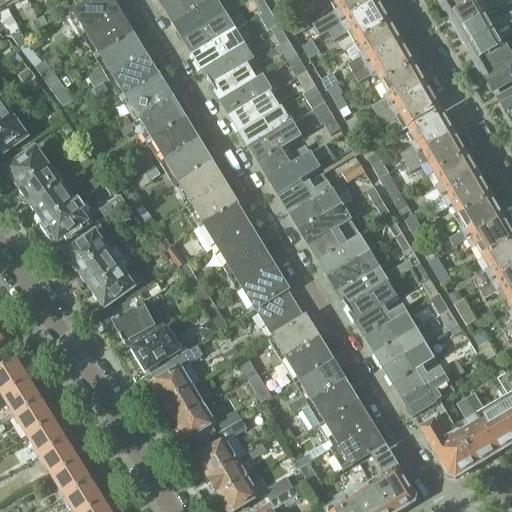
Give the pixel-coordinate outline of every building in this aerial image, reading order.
[(88,36),(120,17),(110,0),(96,0),(74,14),(88,36)] [(157,0),(164,10),(182,0),(157,0)] [(174,26),(215,1),(214,0),(182,0),(164,10),(174,26)] [(268,11),(261,0),(250,0),(251,0),(259,16),(268,11)] [(376,0),(335,0),(331,2),(338,13),(333,16),(334,18),(322,24),(327,34),(379,4),(376,0)] [(448,17),(478,0),(441,0),(439,1),(448,17)] [(497,0),(478,0),(448,17),(457,33),(487,15),(483,8),(497,0)] [(220,9),(215,1),(174,26),(183,41),(212,24),(207,17),(220,9)] [(60,17),(70,12),(66,4),(56,9),(60,17)] [(379,4),(327,34),(333,43),(345,36),(346,38),(351,36),(356,45),(391,25),(379,4)] [(268,11),(259,16),(258,17),(268,33),(278,27),(268,11)] [(466,48),(511,21),(511,12),(493,24),(487,15),(457,33),(466,48)] [(224,16),(212,24),(183,41),(192,57),(233,32),(246,24),(241,17),(229,25),(224,16)] [(133,38),(120,17),(88,36),(101,57),(133,38)] [(37,21),(41,30),(48,27),(43,18),(37,21)] [(41,30),(37,21),(31,24),(36,33),(41,30)] [(511,32),(511,21),(466,48),(475,64),(506,47),(501,39),(511,32)] [(295,24),(289,28),(295,37),(300,34),(295,24)] [(391,25),(356,45),(362,55),(357,58),(358,60),(347,67),(353,76),(404,47),(391,25)] [(287,42),(278,27),(268,33),(277,48),(287,42)] [(202,72),(243,47),(233,32),(192,57),(202,72)] [(41,34),(36,37),(41,45),(46,42),(41,34)] [(24,45),(17,49),(34,69),(42,64),(33,53),(42,47),(41,45),(36,37),(25,44),(24,45)] [(133,38),(101,57),(107,68),(88,81),(94,91),(102,86),(114,79),(146,59),(133,38)] [(24,45),(25,44),(23,39),(14,44),(17,49),(24,45)] [(88,47),(83,39),(75,44),(80,52),(88,47)] [(297,58),(287,42),(277,48),(273,50),(283,66),(286,64),(297,58)] [(318,50),(313,42),(301,49),(306,57),(318,50)] [(243,47),(202,72),(211,88),(252,63),(243,47)] [(415,67),(404,47),(353,76),(358,85),(369,78),(370,80),(375,77),(380,88),(415,67)] [(511,54),(511,55),(506,47),(475,64),(485,80),(511,64),(511,54)] [(71,48),(44,63),(51,72),(76,58),(71,48)] [(7,60),(13,70),(21,65),(15,55),(7,60)] [(306,73),(297,58),(286,64),(295,79),(296,79),(306,73)] [(158,79),(146,59),(114,79),(127,100),(159,80),(159,79),(158,79)] [(59,83),(51,72),(44,63),(42,64),(34,69),(48,90),(59,83)] [(262,78),(252,63),(211,88),(221,103),(262,78)] [(511,64),(485,80),(494,96),(511,86),(511,64)] [(415,67),(380,88),(378,89),(384,101),(371,109),(376,118),(427,88),(415,67)] [(22,76),(18,78),(25,87),(35,80),(28,71),(22,76)] [(315,88),(306,73),(296,79),(305,94),(315,88)] [(326,91),(335,86),(330,77),(321,82),(326,91)] [(267,86),(262,78),(221,103),(230,119),(272,94),(280,89),(276,81),(267,86)] [(159,80),(127,100),(140,121),(172,101),(159,80)] [(35,81),(29,86),(35,95),(41,90),(35,81)] [(66,94),(59,83),(48,90),(63,109),(73,102),(66,94)] [(107,93),(102,86),(94,91),(98,98),(107,93)] [(340,95),(335,86),(326,91),(331,100),(340,95)] [(325,105),(315,88),(305,94),(302,96),(308,106),(310,105),(314,112),(325,105)] [(438,105),(427,88),(376,118),(382,128),(391,122),(399,135),(407,130),(407,129),(438,111),(437,109),(438,105)] [(508,118),(511,115),(511,91),(497,100),(508,118)] [(272,94),(230,119),(239,134),(269,117),(264,109),(277,102),(272,94)] [(186,123),(172,101),(140,121),(130,127),(120,133),(124,139),(143,128),(153,143),(186,123)] [(1,105),(0,106),(0,132),(14,123),(1,105)] [(325,105),(314,112),(305,118),(314,133),(323,127),(334,121),(325,105)] [(345,108),(338,112),(342,119),(349,115),(345,108)] [(404,166),(455,136),(445,120),(442,118),(441,116),(410,134),(416,144),(409,148),(410,150),(399,157),(404,166)] [(269,117),(239,134),(249,150),(290,125),(286,117),(273,125),(269,117)] [(361,127),(356,119),(345,125),(350,133),(361,127)] [(116,127),(120,133),(130,127),(127,121),(116,127)] [(334,121),(323,127),(330,138),(341,132),(334,121)] [(87,122),(77,130),(84,141),(94,135),(87,122)] [(26,140),(14,123),(0,132),(0,159),(13,150),(26,140)] [(186,123),(153,143),(165,164),(198,144),(186,123)] [(61,140),(71,133),(65,124),(54,131),(61,140)] [(290,125),(249,150),(258,166),(287,148),(300,140),(290,125)] [(367,137),(361,127),(350,133),(356,143),(367,137)] [(467,158),(455,136),(404,166),(410,176),(422,169),(422,170),(427,167),(433,178),(467,158)] [(76,137),(75,137),(69,142),(76,152),(83,147),(76,137)] [(26,150),(31,147),(26,140),(13,150),(18,156),(26,150)] [(198,144),(165,164),(178,185),(211,165),(198,144)] [(319,171),(314,163),(330,154),(325,146),(309,156),(268,181),(277,197),(319,171)] [(287,148),(258,166),(268,181),(309,156),(305,148),(292,156),(287,148)] [(20,191),(48,171),(35,152),(7,172),(20,191)] [(379,180),(387,175),(376,154),(366,160),(379,180)] [(84,171),(94,164),(90,158),(79,164),(84,171)] [(467,158),(433,178),(439,188),(434,191),(435,192),(423,199),(428,208),(479,178),(467,158)] [(145,176),(156,170),(152,162),(140,168),(145,176)] [(345,183),(363,172),(358,164),(341,175),(345,183)] [(211,165),(178,185),(191,207),(224,187),(211,165)] [(160,177),(156,170),(145,176),(149,183),(160,177)] [(61,189),(48,171),(20,191),(33,209),(61,189)] [(93,189),(104,180),(99,173),(87,181),(93,189)] [(388,175),(387,175),(379,180),(378,181),(390,202),(391,201),(391,202),(400,196),(388,175)] [(290,217),(331,192),(322,176),(280,202),(290,217)] [(492,200),(479,178),(428,208),(434,218),(446,211),(447,213),(451,210),(457,220),(492,200)] [(341,186),(331,192),(290,217),(299,233),(340,207),(336,200),(346,194),(341,186)] [(237,207),(224,187),(191,207),(204,228),(236,208),(237,207)] [(373,208),(382,203),(373,188),(364,193),(373,208)] [(73,207),(61,189),(33,209),(45,227),(73,207)] [(104,218),(124,205),(117,196),(98,209),(104,218)] [(400,196),(391,202),(403,223),(412,217),(405,203),(400,196)] [(492,200),(457,220),(458,221),(456,222),(461,231),(458,233),(459,235),(448,241),(453,250),(504,221),(492,200)] [(392,219),(382,203),(373,208),(374,209),(384,224),(392,219)] [(73,207),(45,227),(58,244),(76,231),(86,224),(73,207)] [(135,211),(146,227),(149,232),(157,227),(142,207),(135,211)] [(346,216),(340,207),(299,233),(309,249),(350,223),(346,216)] [(236,208),(204,228),(195,233),(208,255),(217,249),(249,229),(236,208)] [(412,217),(403,223),(409,232),(418,227),(412,217)] [(401,235),(392,219),(384,224),(393,240),(400,235),(401,235)] [(511,234),(504,221),(453,250),(458,261),(471,254),(472,255),(476,252),(481,262),(511,244),(511,234)] [(360,239),(350,223),(309,249),(318,264),(360,239)] [(81,238),(90,231),(86,224),(76,231),(81,238)] [(157,243),(149,232),(146,227),(142,230),(135,235),(146,250),(157,243)] [(149,232),(157,243),(164,252),(170,248),(157,227),(149,232)] [(249,229),(217,249),(230,270),(262,251),(249,229)] [(94,236),(90,231),(81,238),(84,243),(94,236)] [(409,250),(400,235),(393,240),(402,255),(409,250)] [(72,236),(65,241),(68,245),(75,240),(72,236)] [(94,236),(84,243),(66,256),(79,275),(108,255),(94,236)] [(360,239),(318,264),(327,279),(369,254),(360,239)] [(511,244),(481,262),(488,272),(483,275),(484,276),(472,283),(477,293),(511,272),(511,244)] [(171,249),(170,248),(164,252),(177,270),(179,269),(180,271),(186,268),(173,248),(171,249)] [(117,249),(108,255),(79,275),(92,293),(123,271),(129,266),(117,249)] [(429,249),(421,254),(427,265),(428,265),(435,260),(429,249)] [(262,251),(230,270),(242,291),(275,271),(262,251)] [(369,254),(327,279),(337,295),(366,277),(362,269),(374,262),(369,254)] [(438,259),(435,260),(428,265),(440,287),(451,281),(438,259)] [(429,280),(420,265),(410,271),(419,286),(429,280)] [(188,266),(186,268),(180,271),(192,291),(191,292),(192,293),(202,287),(193,273),(188,266)] [(138,296),(152,287),(150,283),(143,288),(142,285),(135,275),(129,280),(123,271),(92,293),(105,311),(108,308),(110,311),(118,305),(116,303),(124,297),(128,302),(138,296)] [(255,313),(287,293),(288,293),(275,271),(242,291),(255,313)] [(511,300),(511,272),(477,293),(483,302),(495,295),(496,297),(501,294),(506,304),(511,300)] [(370,285),(366,277),(337,295),(346,310),(387,285),(383,277),(370,285)] [(438,296),(429,280),(419,286),(429,302),(438,296)] [(161,294),(156,285),(152,287),(138,296),(143,304),(161,294)] [(385,308),(380,300),(392,293),(387,285),(346,310),(356,326),(385,308)] [(202,287),(192,293),(205,314),(214,309),(202,287)] [(463,301),(461,298),(457,292),(447,298),(452,307),(461,302),(462,302),(463,301)] [(305,320),(287,293),(255,313),(272,339),(305,320)] [(163,326),(151,303),(144,307),(143,304),(138,296),(128,302),(119,306),(125,318),(113,325),(120,339),(124,347),(130,344),(163,326)] [(438,296),(429,302),(438,317),(448,311),(438,296)] [(511,300),(506,304),(511,314),(507,317),(508,319),(496,326),(502,335),(511,328),(511,300)] [(461,302),(452,307),(465,327),(474,322),(462,302),(461,302)] [(365,342),(407,316),(402,309),(390,317),(385,308),(356,326),(365,342)] [(214,309),(205,314),(214,329),(217,335),(227,330),(214,309)] [(448,311),(438,317),(439,319),(440,318),(448,332),(457,327),(448,311)] [(374,356),(416,331),(407,316),(365,342),(374,356)] [(305,320),(272,339),(269,342),(277,355),(268,360),(273,369),(283,364),(319,342),(306,319),(305,320)] [(457,327),(448,332),(452,340),(461,334),(457,327)] [(511,328),(502,335),(507,345),(511,342),(511,328)] [(217,335),(214,329),(205,334),(208,341),(217,335)] [(478,349),(486,344),(487,343),(479,329),(469,334),(478,349)] [(133,358),(138,366),(142,365),(147,373),(168,360),(170,364),(189,353),(182,342),(178,345),(169,331),(134,352),(136,355),(133,358)] [(383,371),(425,346),(416,331),(374,356),(383,371)] [(259,341),(250,346),(254,353),(263,347),(259,341)] [(319,342),(283,364),(295,385),(332,362),(319,342)] [(495,359),(486,344),(478,349),(487,364),(495,359)] [(421,370),(417,362),(430,355),(425,346),(383,371),(393,387),(421,370)] [(199,384),(190,365),(202,357),(197,348),(170,364),(165,367),(169,376),(151,386),(163,406),(193,388),(199,384)] [(246,381),(248,385),(258,379),(245,356),(235,362),(243,376),(246,381)] [(499,366),(495,359),(487,364),(491,371),(499,366)] [(511,364),(509,360),(501,365),(511,384),(511,364)] [(0,394),(2,397),(28,381),(15,361),(0,370),(0,394)] [(451,373),(460,368),(455,361),(446,366),(451,373)] [(310,405),(345,385),(332,362),(295,385),(303,398),(287,408),(292,416),(300,411),(310,405)] [(431,363),(422,369),(421,370),(393,387),(403,402),(445,377),(440,369),(436,371),(431,363)] [(511,384),(501,365),(499,366),(491,371),(507,398),(496,405),(498,408),(499,410),(511,431),(511,384)] [(464,375),(460,368),(451,373),(455,380),(464,375)] [(243,376),(238,380),(240,385),(246,381),(243,376)] [(449,385),(445,377),(403,402),(413,419),(442,402),(436,393),(449,385)] [(271,399),(258,379),(248,385),(260,405),(271,399)] [(40,401),(28,381),(2,397),(14,417),(40,401)] [(318,430),(358,406),(350,392),(345,385),(310,405),(300,411),(313,433),(318,430)] [(204,407),(193,388),(163,406),(174,425),(204,407)] [(511,447),(511,431),(499,410),(498,408),(487,414),(486,411),(484,412),(474,395),(465,401),(498,455),(511,447)] [(52,421),(40,401),(14,417),(27,437),(52,421)] [(498,455),(465,401),(456,407),(466,423),(464,424),(467,429),(459,434),(458,432),(456,433),(477,468),(498,455)] [(450,402),(441,408),(447,417),(456,411),(450,402)] [(329,452),(371,427),(358,406),(318,430),(327,444),(325,445),(328,451),(329,452)] [(204,407),(174,425),(185,443),(191,440),(211,428),(215,425),(204,407)] [(456,433),(454,430),(447,417),(441,408),(415,423),(450,479),(456,481),(477,468),(456,433)] [(222,434),(242,422),(236,412),(217,424),(222,434)] [(52,421),(27,437),(39,457),(64,441),(52,421)] [(246,430),(242,422),(222,434),(217,437),(198,448),(203,456),(232,438),(246,430)] [(371,427),(329,452),(342,474),(384,449),(371,427)] [(197,449),(198,448),(217,437),(211,428),(191,440),(197,449)] [(287,430),(281,435),(287,444),(293,440),(287,430)] [(237,461),(243,458),(232,438),(203,456),(196,460),(207,479),(237,461)] [(64,441),(39,457),(51,477),(77,461),(64,441)] [(309,463),(328,451),(325,445),(306,456),(306,457),(309,463)] [(248,463),(266,453),(262,446),(244,456),(248,463)] [(415,500),(386,452),(358,469),(361,475),(367,472),(390,511),(402,511),(414,505),(415,500)] [(310,463),(309,463),(306,457),(295,464),(299,470),(308,465),(310,463)] [(77,461),(51,477),(64,497),(89,481),(77,461)] [(248,480),(237,461),(207,479),(218,498),(248,480)] [(321,487),(308,465),(299,470),(304,478),(312,492),(321,487)] [(361,475),(358,469),(339,481),(343,486),(338,489),(342,496),(351,511),(353,511),(356,511),(357,511),(361,511),(363,511),(390,511),(367,472),(361,475)] [(270,504),(293,490),(286,478),(263,492),(270,504)] [(238,511),(260,499),(248,480),(218,498),(226,511),(238,511)] [(89,481),(64,497),(72,511),(84,511),(102,501),(89,481)] [(321,487),(312,492),(316,499),(328,493),(323,486),(321,487)] [(283,511),(300,502),(293,490),(270,504),(275,511),(283,511)] [(353,511),(351,511),(342,496),(333,502),(335,506),(324,511),(363,511),(361,511),(357,511),(356,511),(353,511)] [(108,511),(102,501),(84,511),(108,511)]
